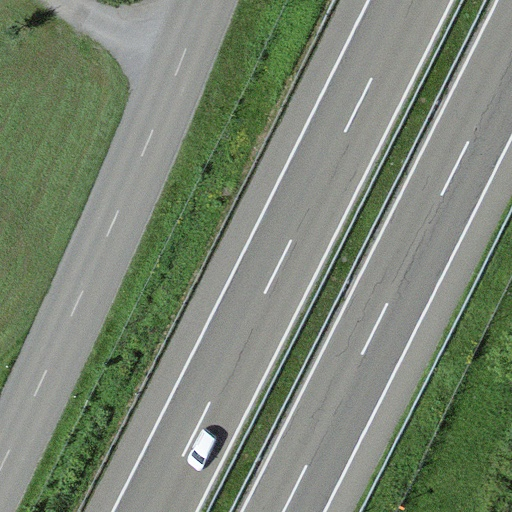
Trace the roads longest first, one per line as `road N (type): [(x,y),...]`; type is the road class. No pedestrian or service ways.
road 1 (motorway): [(408,0),(151,511)]
road 2 (motorway): [(282,511),(511,56)]
road 3 (tertiary): [(0,461),(198,0)]
